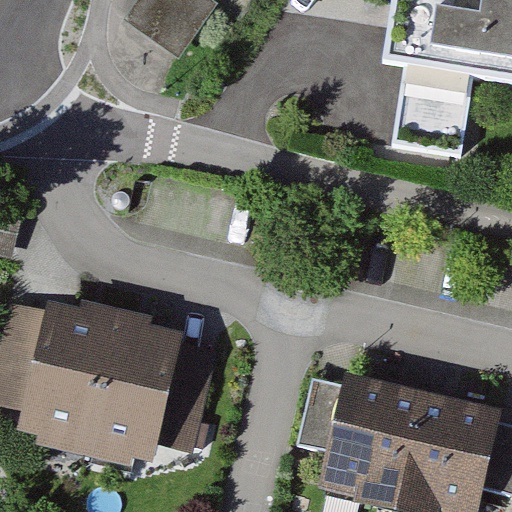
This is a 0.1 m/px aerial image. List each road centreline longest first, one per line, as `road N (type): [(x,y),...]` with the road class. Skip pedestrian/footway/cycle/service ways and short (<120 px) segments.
road 1 (residential): [(41,130),(164,141),(511,220)]
road 2 (residential): [(41,130),(72,219),(113,260),(294,305)]
road 3 (residential): [(294,305),(511,357)]
road 4 (residential): [(294,305),(244,511)]
